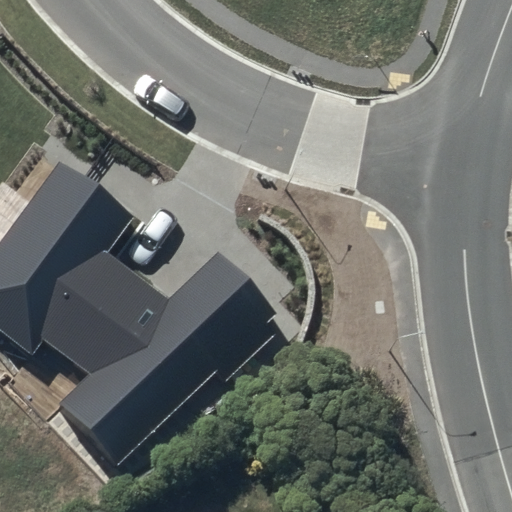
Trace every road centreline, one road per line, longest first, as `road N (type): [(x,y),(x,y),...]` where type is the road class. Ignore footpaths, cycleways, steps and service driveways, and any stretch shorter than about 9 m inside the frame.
road 1 (residential): [(468,156),(252,105),(160,49),(112,0)]
road 2 (unclassified): [(468,156),(475,345),(511,483)]
road 3 (unclassified): [(511,10),(480,91),(468,156)]
